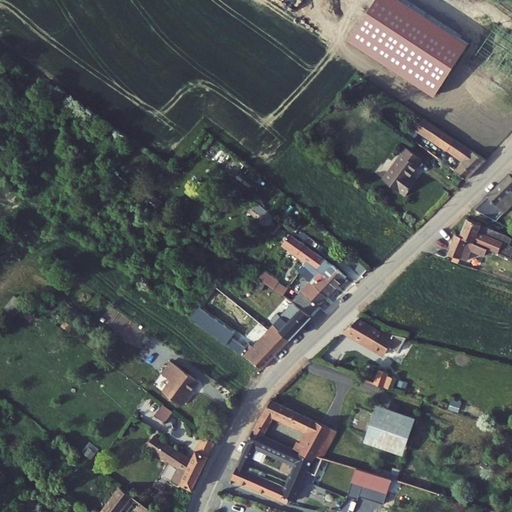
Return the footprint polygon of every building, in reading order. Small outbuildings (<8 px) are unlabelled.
[(437,0),(431,9),(511,65),(511,17),(487,0),(437,0)] [(511,65),(431,9),(417,29),(508,93),(511,87),(511,65)] [(438,131),(433,138),(448,148),(453,140),(438,131)] [(463,160),(454,170),(464,178),(482,159),(453,140),(448,148),(447,149),(463,160)] [(401,154),(391,169),(413,185),(417,180),(411,177),(419,167),(417,165),(419,161),(409,153),(411,150),(404,145),(399,152),(401,154)] [(422,158),(411,150),(409,153),(419,161),(422,158)] [(393,174),(387,182),(398,191),(399,190),(406,195),(413,185),(391,169),(389,172),(393,174)] [(511,169),(479,205),(502,217),(511,205),(511,169)] [(389,172),(383,180),(387,182),(393,174),(389,172)] [(257,195),(255,198),(270,209),(272,206),(257,195)] [(255,198),(253,201),(268,212),(270,209),(255,198)] [(474,214),(466,232),(493,245),(508,252),(511,244),(511,240),(485,227),(488,220),(474,214)] [(319,277),(326,269),(340,281),(353,268),(338,255),(337,256),(296,227),(289,237),(312,253),(302,266),(305,269),(307,266),(319,277)] [(461,231),(454,250),(464,254),(465,252),(473,255),(477,247),(490,252),(493,245),(466,232),(461,231)] [(360,252),(353,259),(364,269),(371,262),(360,252)] [(230,259),(218,279),(232,290),(245,269),(230,259)] [(268,261),(263,268),(268,271),(268,270),(270,271),(274,265),(268,261)] [(303,285),(297,292),(307,300),(317,308),(340,281),(326,269),(319,277),(308,289),(303,285)] [(258,280),(284,296),(290,287),(263,271),(258,280)] [(284,271),(279,278),(297,292),(303,285),(284,271)] [(232,290),(218,279),(196,310),(220,326),(227,315),(219,309),(232,290)] [(307,300),(302,306),(313,314),(318,309),(317,308),(307,300)] [(237,306),(232,313),(245,321),(249,315),(237,306)] [(289,308),(281,317),(288,323),(296,330),(313,314),(302,306),(295,313),(289,308)] [(359,320),(342,335),(392,362),(405,338),(381,332),(359,320)] [(288,323),(283,328),(292,335),(296,330),(288,323)] [(263,339),(252,332),(245,343),(267,358),(292,335),(283,328),(280,326),(276,330),(273,327),(263,339)] [(172,364),(163,376),(174,384),(165,395),(183,408),(193,395),(190,392),(197,383),(172,364)] [(379,376),(373,389),(381,392),(386,379),(379,376)] [(307,430),(302,440),(316,446),(319,442),(326,429),(334,417),(275,390),(265,406),(275,411),(284,416),(287,410),(316,423),(311,431),(307,430)] [(154,416),(165,423),(173,412),(162,405),(154,416)] [(265,406),(261,413),(271,418),(275,411),(265,406)] [(378,406),(363,443),(401,458),(415,421),(378,406)] [(261,413),(257,420),(268,425),(271,418),(261,413)] [(334,417),(326,429),(335,435),(343,422),(334,417)] [(298,452),(289,472),(303,477),(311,460),(316,461),(318,456),(324,443),(319,442),(316,446),(302,440),(268,425),(257,420),(245,446),(254,450),(260,436),(298,452)] [(208,421),(203,429),(216,435),(219,430),(208,421)] [(159,422),(153,432),(167,442),(163,449),(179,459),(182,453),(185,455),(180,466),(185,468),(184,471),(196,476),(212,444),(200,437),(195,447),(159,422)] [(203,429),(200,437),(212,444),(216,435),(203,429)] [(324,443),(318,456),(324,458),(329,445),(324,443)] [(329,445),(324,458),(356,468),(361,456),(329,445)] [(245,446),(242,452),(251,456),(254,450),(245,446)] [(242,452),(235,469),(269,484),(274,472),(249,461),(251,456),(242,452)] [(392,467),(361,456),(356,468),(388,479),(392,467)] [(352,485),(388,496),(392,482),(356,471),(352,485)] [(274,472),(269,484),(284,490),(286,486),(289,478),(287,477),(274,472)] [(289,472),(287,477),(289,478),(286,486),(297,490),(303,477),(289,472)] [(122,475),(101,505),(109,511),(127,511),(119,506),(135,484),(122,475)] [(176,511),(160,503),(154,511),(176,511)]
